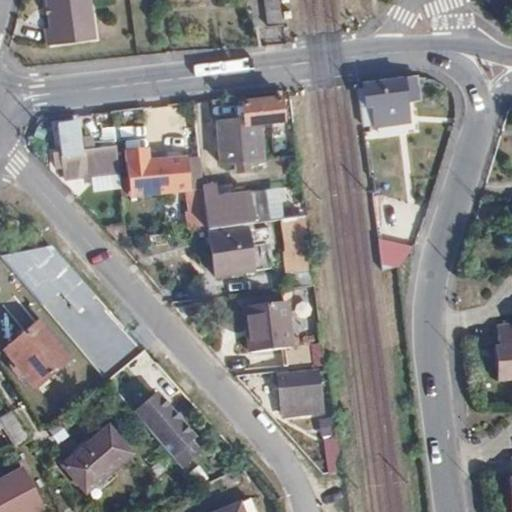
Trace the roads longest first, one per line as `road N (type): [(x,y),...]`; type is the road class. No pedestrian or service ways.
road 1 (residential): [(1,145),(292,475),(306,511)]
road 2 (tertiary): [(8,104),(317,55),(447,52)]
road 3 (tertiary): [(480,118),(428,294),(453,511)]
